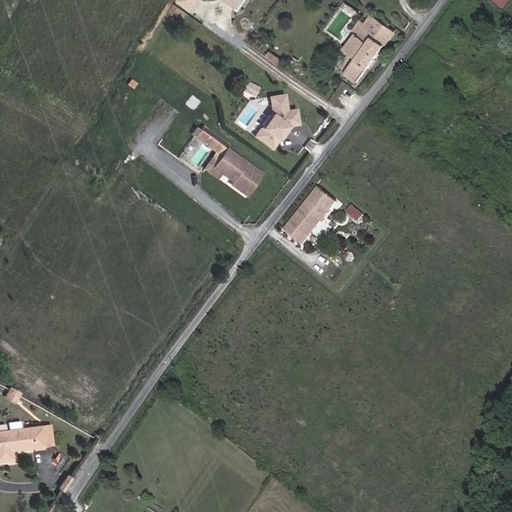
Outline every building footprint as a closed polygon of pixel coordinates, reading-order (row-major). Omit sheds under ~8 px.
[(179,0),(178,1),(193,11),(200,0),(179,0)] [(225,0),(241,10),(247,0),(225,0)] [(356,81),(395,30),(375,17),(374,18),(370,15),(364,23),(359,20),(351,31),(356,34),(344,49),(357,58),(346,74),(356,81)] [(258,105),(265,92),(251,84),(244,97),(258,105)] [(291,130),(301,128),(299,113),(290,115),(288,97),(278,99),(279,108),(274,108),(275,117),(262,134),(257,141),(274,153),(284,140),(282,139),(286,133),(288,134),(291,130)] [(262,128),(262,134),(275,117),(269,119),(262,128)] [(249,201),(265,180),(229,153),(220,165),(215,172),(223,178),(229,182),(235,180),(237,182),(232,189),(249,201)] [(220,183),(223,178),(215,172),(220,165),(216,161),(207,173),(220,183)] [(318,191),(284,234),(301,248),(335,204),(318,191)] [(351,228),(339,219),(334,226),(345,235),(351,228)] [(15,401),(18,395),(11,392),(8,397),(15,401)] [(0,461),(12,460),(10,450),(51,445),(49,426),(0,431),(0,461)]
